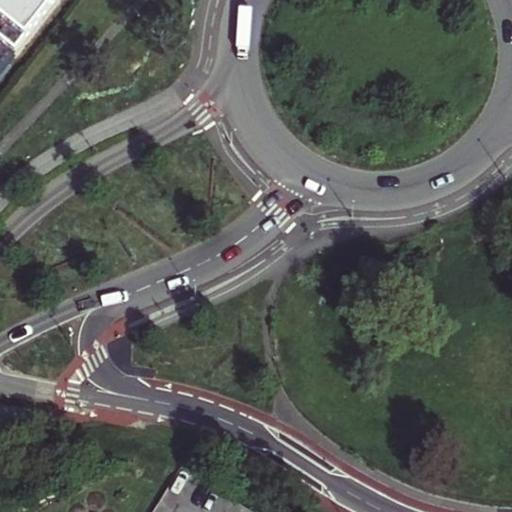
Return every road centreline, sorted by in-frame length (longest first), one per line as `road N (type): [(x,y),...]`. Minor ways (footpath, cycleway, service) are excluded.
road 1 (primary): [(242,34),(203,109),(55,194),(0,243)]
road 2 (tertiary): [(199,411),(107,376),(91,344),(110,306),(177,273)]
road 3 (tertiary): [(199,411),(384,511)]
road 4 (tertiary): [(0,384),(199,411)]
road 5 (primary): [(242,34),(243,75),(261,124),(295,162),(342,186)]
road 6 (primary): [(0,344),(87,302),(177,273)]
road 7 (primary): [(177,273),(237,243),(294,198),(342,186)]
road 8 (primary): [(342,186),(411,188),(472,157)]
